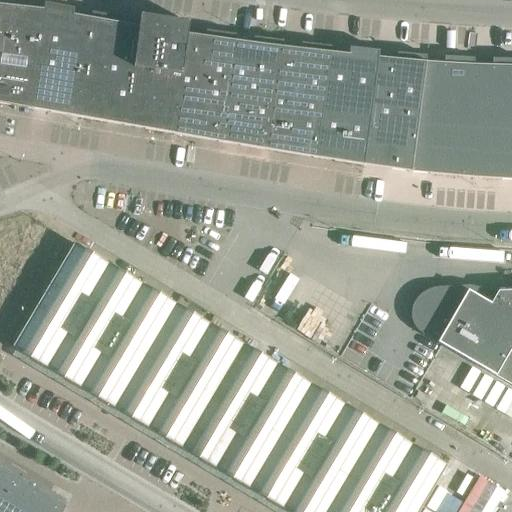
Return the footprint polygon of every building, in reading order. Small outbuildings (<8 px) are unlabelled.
[(46,3),(45,9),(27,108),(73,117),(90,18),(74,15),(75,8),(46,3)] [(0,103),(27,108),(45,9),(0,4),(0,103)] [(120,17),(91,12),(90,18),(73,117),(122,125),(138,26),(119,23),(120,17)] [(140,14),(138,26),(122,125),(172,134),(187,34),(187,33),(186,33),(188,21),(140,14)] [(172,134),(219,142),(234,41),(235,34),(205,30),(204,37),(187,34),(172,134)] [(252,44),(234,41),(219,142),(269,151),(282,47),(283,41),(253,37),(252,44)] [(269,151),(318,158),(329,52),(330,46),(300,42),(300,49),(282,47),(269,151)] [(347,54),(329,52),(318,158),(362,165),(377,57),(378,51),(348,47),(347,54)] [(395,59),(377,58),(362,165),(403,171),(413,172),(425,62),(426,55),(396,53),(395,59)] [(425,62),(413,172),(474,178),(473,65),(473,58),(443,56),(443,63),(425,62)] [(474,178),(511,179),(511,58),(491,58),(491,65),(473,65),(474,178)] [(43,296),(78,316),(109,264),(91,253),(85,250),(75,244),(75,245),(73,243),(43,296)] [(124,273),(109,264),(78,316),(111,336),(142,284),(124,273)] [(111,336),(145,356),(176,304),(159,294),(142,284),(111,336)] [(414,327),(418,331),(424,334),(440,344),(511,385),(511,290),(497,291),(468,285),(437,287),(432,288),(428,289),(424,291),(420,294),(417,297),(415,299),(413,302),(412,305),(411,308),(410,315),(410,318),(412,324),(414,327)] [(47,368),(78,316),(43,296),(13,348),(47,368)] [(193,314),(176,304),(145,356),(179,376),(210,324),(193,314)] [(111,336),(78,316),(47,368),(81,388),(111,336)] [(210,324),(179,376),(212,396),(243,344),(226,334),(210,324)] [(81,388),(114,408),(145,356),(111,336),(81,388)] [(243,344),(212,396),(246,416),(277,364),(259,354),(243,344)] [(114,408),(148,428),(179,376),(145,356),(114,408)] [(293,374),(277,364),(246,416),(279,436),(310,384),(293,374)] [(181,448),(212,396),(179,376),(148,428),(181,448)] [(310,384),(279,436),(313,456),(344,404),(327,394),(310,384)] [(246,416),(212,396),(181,448),(215,468),(246,416)] [(344,404),(313,456),(346,476),(377,424),(361,414),(344,404)] [(215,468),(248,488),(279,436),(246,416),(215,468)] [(377,424),(346,476),(380,496),(411,444),(395,434),(377,424)] [(248,488),(282,508),(313,456),(279,436),(248,488)] [(428,454),(411,444),(380,496),(406,511),(419,511),(422,507),(421,507),(446,465),(444,464),(428,454)] [(288,511),(324,511),(346,476),(313,456),(282,508),(288,511)] [(0,511),(62,511),(66,507),(0,468),(0,511)] [(476,474),(458,511),(492,511),(504,487),(476,474)] [(370,511),(380,496),(346,476),(324,511),(370,511)] [(438,487),(430,502),(449,511),(455,511),(462,499),(438,487)] [(406,511),(380,496),(370,511),(406,511)]
